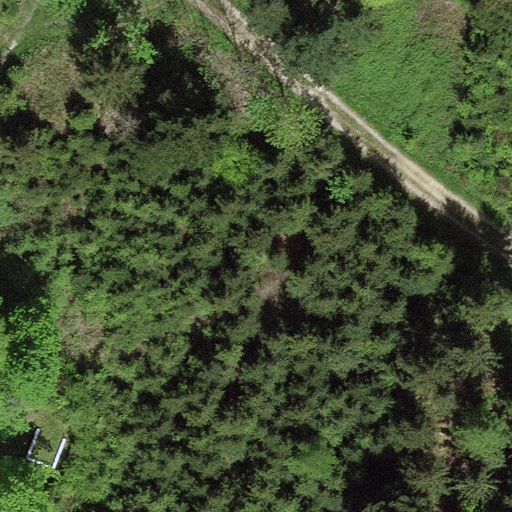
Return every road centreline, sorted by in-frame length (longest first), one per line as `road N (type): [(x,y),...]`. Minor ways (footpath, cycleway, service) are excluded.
road 1 (track): [(511,276),(489,266),(203,0)]
road 2 (track): [(0,41),(139,0)]
